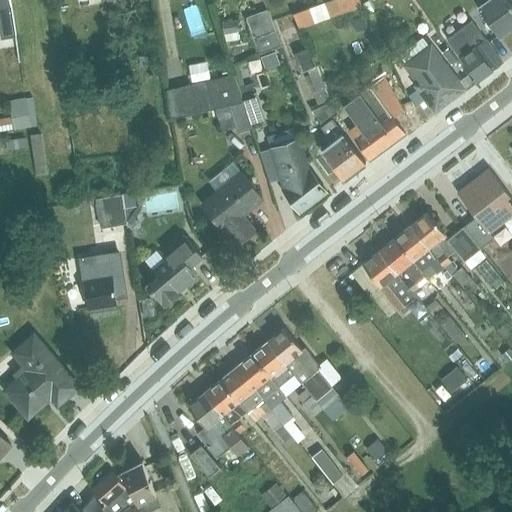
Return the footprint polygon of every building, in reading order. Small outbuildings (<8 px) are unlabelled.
[(10,0),(0,0),(0,30),(8,78),(22,76),(10,0)] [(332,0),(331,1),(293,14),(300,30),(362,7),(358,0),(332,0)] [(473,0),(499,37),(511,28),(511,7),(506,0),(473,0)] [(259,54),(281,45),(268,10),(246,18),(259,54)] [(239,40),(236,21),(222,23),(225,43),(239,40)] [(492,70),(501,64),(471,22),(448,40),(477,82),(492,71),(492,70)] [(448,100),(462,90),(422,39),(400,56),(405,64),(402,66),(416,84),(416,85),(419,89),(410,96),(417,107),(427,100),(431,105),(444,95),(448,100)] [(303,73),(307,72),(316,67),(308,49),(295,55),(303,73)] [(235,64),(232,65),(235,75),(244,102),(252,128),(265,123),(253,83),(243,86),(235,64)] [(312,112),(321,124),(335,113),(329,103),(331,102),(316,67),(307,72),(309,76),(305,78),(318,108),(312,112)] [(244,102),(235,75),(217,79),(214,68),(201,71),(204,82),(167,90),(171,119),(215,109),(244,102)] [(370,161),(405,135),(370,86),(343,106),(357,125),(348,131),(370,161)] [(32,97),(9,101),(11,117),(0,119),(0,130),(13,128),(14,131),(38,126),(32,97)] [(244,102),(215,109),(222,132),(236,128),(237,133),(252,129),(252,128),(244,102)] [(320,128),(326,135),(321,139),(327,146),(321,151),(344,181),(366,164),(332,119),(320,128)] [(41,134),(30,136),(36,177),(48,176),(41,134)] [(25,139),(5,142),(7,152),(27,149),(25,139)] [(300,213),(326,194),(324,191),(325,190),(309,169),(300,139),(269,149),(282,189),(300,213)] [(269,183),(278,180),(269,150),(260,153),(269,183)] [(201,203),(236,246),(255,231),(243,215),(262,200),(233,163),(208,181),(216,191),(201,203)] [(490,235),(511,217),(511,199),(489,170),(457,194),(476,218),(464,228),(488,259),(500,250),(493,240),(494,239),(490,235)] [(134,192),(123,194),(127,222),(130,224),(141,210),(138,208),(138,206),(136,206),(134,192)] [(127,222),(123,194),(96,199),(101,229),(127,224),(127,222)] [(486,258),(463,228),(448,240),(427,213),(411,227),(444,269),(451,277),(452,276),(463,290),(473,282),(461,268),(457,271),(455,269),(457,268),(453,262),(451,263),(447,259),(455,251),(470,271),(486,258)] [(0,244),(24,240),(20,216),(0,219),(0,244)] [(444,269),(411,227),(395,239),(428,281),(429,282),(444,269)] [(191,268),(203,258),(184,235),(161,256),(157,251),(145,261),(157,276),(146,285),(164,306),(179,293),(178,291),(197,275),(191,268)] [(413,294),(428,281),(395,239),(379,253),(413,294)] [(116,299),(128,298),(121,251),(80,257),(88,310),(117,305),(116,299)] [(413,294),(379,253),(362,266),(399,311),(416,298),(413,294)] [(495,290),(504,283),(486,261),(477,268),(495,290)] [(153,299),(142,300),(144,319),(156,317),(153,299)] [(444,310),(436,300),(426,308),(434,318),(444,310)] [(466,337),(450,317),(439,325),(456,345),(466,337)] [(302,350),(284,328),(270,340),(303,382),(308,388),(324,408),(326,411),(341,398),(318,370),(321,367),(305,347),(302,350)] [(3,388),(28,417),(51,397),(57,405),(78,387),(32,333),(9,353),(21,366),(12,374),(16,379),(3,388)] [(303,382),(270,340),(253,354),(286,396),(303,382)] [(286,396),(253,354),(236,367),(291,435),(297,443),(305,436),(293,422),(296,419),(293,417),(294,417),(280,401),(286,396)] [(283,441),(291,435),(236,367),(221,379),(247,412),(255,421),(261,416),(275,432),(275,431),(283,441)] [(466,381),(459,371),(443,384),(451,393),(466,381)] [(247,412),(221,379),(204,392),(239,435),(249,426),(242,417),(247,412)] [(444,406),(452,399),(440,385),(432,393),(444,406)] [(324,408),(308,388),(298,396),(304,402),(302,404),(313,416),(324,408)] [(239,435),(204,392),(188,406),(205,427),(197,433),(217,458),(231,447),(238,455),(249,447),(239,435)] [(0,457),(11,445),(0,434),(0,457)] [(270,452),(261,441),(252,448),(261,459),(270,452)] [(387,450),(380,442),(369,451),(376,460),(387,450)] [(221,468),(201,445),(191,455),(210,478),(221,468)] [(339,458),(357,479),(369,469),(351,448),(339,458)] [(312,457),(332,483),(342,475),(322,449),(312,457)] [(121,472),(141,511),(179,511),(168,485),(154,491),(142,461),(140,462),(136,461),(130,464),(129,468),(121,472)] [(238,467),(229,473),(238,487),(247,480),(238,467)] [(141,511),(121,472),(116,476),(112,471),(92,488),(106,506),(103,508),(104,511),(141,511)] [(286,495),(276,483),(261,495),(271,507),(286,495)] [(192,492),(198,509),(219,502),(213,485),(192,492)] [(104,511),(103,508),(106,506),(92,488),(72,502),(63,511),(104,511)] [(316,511),(318,511),(302,491),(293,498),(303,511),(316,511)] [(300,511),(288,496),(267,511),(300,511)]
